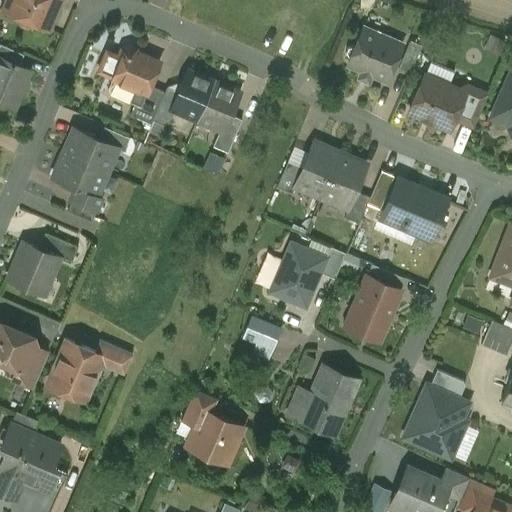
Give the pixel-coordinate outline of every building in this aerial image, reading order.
[(9,0),(5,9),(19,15),(17,18),(20,24),(26,26),(32,24),(33,21),(46,27),(57,0),(9,0)] [(402,42),(363,26),(355,45),(353,45),(347,45),(345,51),(348,56),(350,57),(347,64),(361,70),(357,77),(369,82),(372,75),(385,80),(402,42)] [(421,44),(410,39),(398,67),(409,72),(421,44)] [(23,54),(0,43),(0,56),(18,64),(23,54)] [(136,47),(129,44),(121,47),(117,54),(106,49),(97,70),(112,77),(108,87),(110,93),(134,103),(140,105),(149,84),(159,61),(138,52),(136,47)] [(18,64),(0,56),(0,100),(12,105),(28,69),(18,64)] [(213,80),(187,69),(177,91),(170,107),(174,109),(197,119),(213,80)] [(462,91),(424,75),(409,109),(420,114),(420,116),(434,122),(434,120),(449,127),(453,117),(464,92),(462,91)] [(511,76),(509,75),(492,113),(511,121),(509,128),(511,134),(511,76)] [(240,92),(213,80),(197,119),(219,128),(223,130),(230,114),(240,92)] [(149,84),(140,105),(134,103),(130,114),(151,123),(152,119),(164,91),(149,84)] [(488,93),(465,84),(462,91),(464,92),(453,117),(473,126),(488,93)] [(164,91),(152,119),(167,125),(174,109),(170,107),(177,91),(166,86),(164,91)] [(241,118),(230,114),(223,130),(219,128),(212,145),(227,151),(241,118)] [(129,136),(103,125),(98,138),(118,146),(117,147),(123,150),(129,136)] [(98,138),(73,127),(62,151),(107,171),(117,147),(118,146),(98,138)] [(339,152),(313,140),(302,166),(294,184),(294,185),(320,196),(339,152)] [(107,171),(62,151),(52,176),(77,187),(96,195),(97,194),(107,171)] [(366,163),(339,152),(320,196),(347,207),(354,189),(366,163)] [(302,166),(287,160),(276,185),(291,192),(294,185),(294,184),(302,166)] [(369,196),(367,202),(379,208),(393,174),(381,169),(369,196)] [(447,197),(397,176),(396,178),(400,180),(387,211),(402,218),(399,225),(430,238),(447,197)] [(96,195),(77,187),(72,199),(97,210),(103,197),(97,194),(96,195)] [(369,196),(354,189),(347,207),(343,215),(358,222),(367,202),(369,196)] [(511,223),(491,275),(511,282),(511,223)] [(76,245),(45,232),(39,248),(59,256),(58,257),(69,262),(76,245)] [(268,291),(306,306),(327,254),(290,239),(268,291)] [(39,248),(24,241),(8,278),(43,293),(58,257),(59,256),(39,248)] [(404,278),(371,263),(366,274),(399,288),(404,278)] [(366,274),(365,274),(344,324),(379,339),(400,289),(399,288),(366,274)] [(253,314),(245,336),(274,346),(282,325),(253,314)] [(467,315),(463,326),(478,332),(482,320),(467,315)] [(511,340),(511,328),(491,319),(480,343),(506,354),(511,340)] [(30,335),(0,322),(0,359),(15,367),(17,367),(27,344),(30,335)] [(94,350),(67,338),(47,383),(65,391),(67,386),(85,394),(99,363),(102,354),(94,350)] [(132,353),(99,339),(94,350),(102,354),(99,363),(123,373),(132,353)] [(47,353),(27,344),(17,367),(15,367),(11,376),(33,386),(47,353)] [(357,379),(324,365),(312,392),(304,413),(305,414),(336,427),(357,379)] [(437,369),(429,386),(459,399),(465,385),(463,381),(437,369)] [(511,369),(501,399),(511,403),(511,369)] [(417,408),(404,435),(449,455),(465,421),(460,419),(467,402),(459,399),(429,386),(428,385),(418,409),(417,408)] [(218,397),(194,387),(180,419),(195,425),(202,408),(211,412),(218,397)] [(300,387),(289,413),(303,419),(305,414),(304,413),(312,392),(300,387)] [(211,412),(202,408),(195,425),(186,445),(226,462),(242,425),(211,412)] [(38,420),(15,410),(9,424),(32,434),(38,420)] [(32,434),(9,424),(1,444),(57,468),(57,467),(50,465),(59,445),(32,434)] [(57,468),(1,444),(0,445),(7,447),(0,463),(0,467),(21,477),(48,488),(57,468)] [(21,477),(0,467),(0,481),(16,489),(21,477)] [(438,481),(406,467),(392,500),(394,501),(395,497),(409,503),(407,507),(419,511),(435,511),(444,493),(447,485),(438,481)] [(468,477),(445,467),(438,481),(447,485),(444,493),(458,500),(468,477)] [(493,488),(468,477),(458,500),(458,501),(474,508),(478,498),(487,502),(494,488),(493,488)] [(487,502),(478,498),(474,508),(472,511),(511,511),(511,509),(507,507),(505,510),(487,502)] [(225,503),(220,511),(238,511),(240,509),(225,503)]
